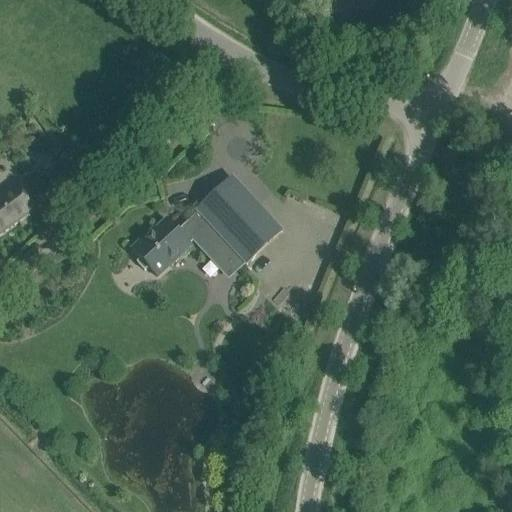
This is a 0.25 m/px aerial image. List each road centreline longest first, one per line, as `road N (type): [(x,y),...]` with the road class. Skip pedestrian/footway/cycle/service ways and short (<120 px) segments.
road 1 (unclassified): [(305,511),(348,334),(433,117)]
road 2 (unclassified): [(253,67),(0,292)]
road 3 (unclassified): [(253,67),(433,117)]
road 4 (unclassified): [(433,117),(484,0)]
road 5 (unclassified): [(153,0),(253,67)]
